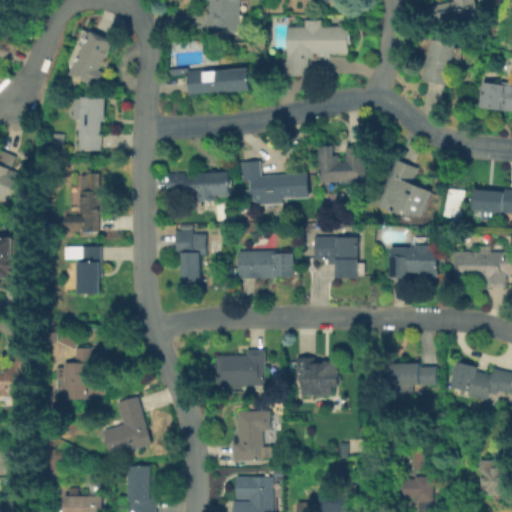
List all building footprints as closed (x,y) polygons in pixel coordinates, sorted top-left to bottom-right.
[(243,0),(242,26),(239,26),(239,31),(208,29),(210,12),(211,12),(211,0),(243,0)] [(476,0),(479,12),(436,20),(433,3),(450,0),(476,0)] [(324,24),(352,24),(352,43),(349,43),(349,52),(315,52),(315,56),(310,56),(310,74),(288,74),(288,69),(285,69),(285,59),(287,59),(287,55),(289,55),(288,24),(306,25),(306,18),(324,18),(324,24)] [(114,40),(93,83),(71,72),(92,29),(114,40)] [(456,42),(448,83),(423,78),(431,37),(456,42)] [(190,66),(190,70),(250,66),(251,88),(192,93),(191,73),(168,75),(168,68),(190,66)] [(511,84),(511,110),(480,106),(483,80),(511,84)] [(108,97),(105,149),(83,148),(84,131),(81,131),(83,117),(77,117),(78,97),(84,98),(84,95),(108,97)] [(67,132),(67,149),(53,148),(53,142),(52,142),(52,132),(67,132)] [(365,143),(368,178),(322,182),(319,146),(333,145),(334,153),(340,153),(341,160),(347,160),(346,145),(365,143)] [(0,148),(17,155),(11,169),(22,173),(12,201),(0,197),(0,148)] [(431,190),(421,215),(402,207),(400,213),(377,204),(395,157),(419,166),(412,182),(431,190)] [(262,159),(263,175),(308,171),(311,196),(293,197),(293,196),(284,197),(285,202),(259,204),(258,199),(247,200),(243,161),(262,159)] [(104,172),(104,189),(106,189),(106,212),(102,211),(102,229),(85,228),(85,227),(67,227),(67,214),(83,214),(84,173),(90,173),(90,172),(104,172)] [(201,175),(230,173),(232,196),(219,197),(219,203),(202,204),(201,196),(186,196),(186,192),(183,192),(184,196),(175,197),(174,193),(171,193),(170,174),(187,173),(187,177),(201,176),(201,175)] [(486,185),(511,187),(511,211),(496,210),(495,219),(481,218),(482,209),(473,208),(475,188),(486,189),(486,185)] [(230,222),(231,230),(229,230),(229,232),(223,232),(223,230),(221,230),(221,223),(230,222)] [(194,229),(194,232),(208,232),(208,253),(201,253),(202,279),(182,280),(182,251),(187,251),(186,249),(178,250),(177,229),(194,229)] [(359,260),(358,276),(336,276),(336,261),(334,261),(334,258),(315,258),(315,235),(359,235),(359,260)] [(38,251),(37,274),(14,274),(14,277),(4,277),(4,283),(0,283),(0,238),(27,238),(27,251),(38,251)] [(104,244),(105,276),(102,276),(103,291),(80,292),(79,261),(86,260),(86,257),(69,258),(68,245),(104,244)] [(439,246),(438,274),(420,274),(420,270),(408,270),(408,277),(391,277),(392,246),(439,246)] [(274,249),(274,252),(294,251),(295,275),(239,276),(239,250),(274,249)] [(506,250),(506,286),(488,286),(488,279),(455,278),(455,250),(506,250)] [(61,325),(61,340),(48,340),(48,325),(61,325)] [(86,333),(78,348),(62,340),(69,325),(86,333)] [(94,365),(95,397),(67,398),(67,377),(61,378),(60,366),(68,366),(68,362),(79,361),(79,346),(95,346),(95,365),(94,365)] [(265,347),(266,383),(217,384),(217,354),(246,354),(246,348),(265,347)] [(41,348),(42,371),(34,371),(34,396),(0,396),(0,365),(15,365),(15,352),(21,352),(21,348),(41,348)] [(316,356),(316,361),(321,361),(321,359),(333,359),(333,361),(339,361),(340,385),(333,385),(333,393),(303,393),(303,376),(297,376),(297,356),(316,356)] [(477,369),(492,373),(494,366),(511,370),(511,379),(509,392),(498,390),(497,393),(490,391),(488,399),(468,393),(469,389),(452,385),(458,360),(478,365),(477,369)] [(437,365),(437,383),(414,383),(414,391),(399,391),(399,383),(385,383),(385,362),(420,362),(420,365),(437,365)] [(154,443),(114,455),(106,429),(125,423),(118,401),(139,395),(154,443)] [(263,429),(264,445),(272,445),(273,456),(264,457),(264,459),(233,460),(232,441),(237,440),(236,410),(270,409),(270,429),(263,429)] [(402,449),(402,461),(392,461),(393,448),(399,448),(402,449)] [(430,468),(416,468),(415,449),(430,449),(430,468)] [(503,458),(503,461),(511,461),(511,494),(483,495),(483,469),(482,469),(481,458),(503,458)] [(349,462),(349,476),(337,476),(337,463),(349,462)] [(151,464),(151,475),(155,475),(155,498),(158,498),(158,511),(130,511),(130,464),(151,464)] [(434,475),(434,500),(415,500),(415,497),(395,497),(396,499),(378,499),(378,477),(415,477),(415,475),(434,475)] [(273,477),(273,511),(233,511),(233,502),(250,502),(250,500),(236,500),(236,477),(273,477)] [(349,491),(349,511),(320,511),(320,491),(349,491)] [(104,495),(104,511),(66,511),(66,494),(104,495)] [(314,500),(314,511),(297,511),(297,500),(314,500)]
